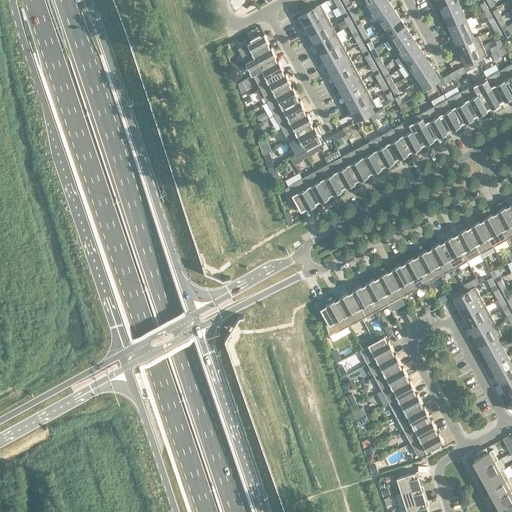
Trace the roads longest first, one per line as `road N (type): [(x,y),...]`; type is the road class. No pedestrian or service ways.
road 1 (trunk): [(30,0),(204,511)]
road 2 (trunk): [(234,511),(65,0)]
road 3 (trunk): [(12,0),(121,356)]
road 4 (trunk): [(192,316),(85,0)]
road 5 (residential): [(507,426),(453,326),(440,321),(413,335),(412,347),(462,449)]
road 6 (residential): [(309,270),(491,178)]
road 7 (residential): [(474,149),(318,235),(302,253)]
road 8 (trunk): [(260,511),(197,330)]
road 9 (trunk): [(126,369),(174,511)]
road 10 (unclassified): [(0,438),(126,369)]
road 11 (unclassified): [(121,356),(0,421)]
road 12 (residential): [(328,125),(267,12)]
road 13 (unclassified): [(197,330),(309,270)]
